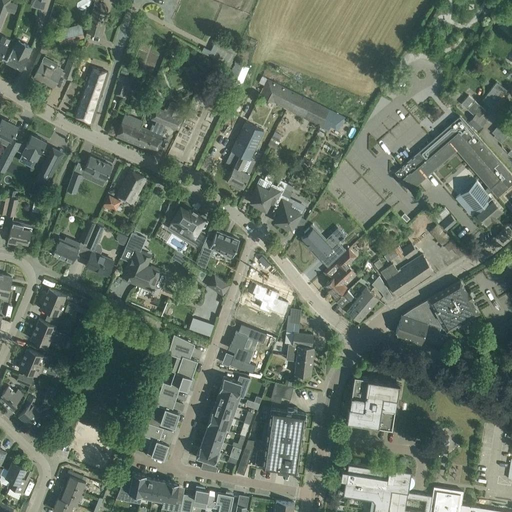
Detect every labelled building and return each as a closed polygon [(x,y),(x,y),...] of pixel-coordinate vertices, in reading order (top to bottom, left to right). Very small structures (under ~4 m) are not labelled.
[(9,0),(0,0),(0,13),(4,15),(9,0)] [(30,0),(29,6),(43,10),(46,1),(47,1),(47,0),(30,0)] [(101,36),(108,13),(92,9),(86,32),(101,36)] [(60,43),(84,37),(81,23),(56,30),(60,43)] [(0,40),(0,57),(0,58),(7,46),(6,46),(10,39),(3,35),(0,40)] [(229,65),(236,53),(239,46),(218,35),(210,50),(203,47),(201,51),(208,55),(229,65)] [(18,39),(7,61),(21,69),(27,57),(26,56),(31,47),(18,39)] [(69,55),(62,76),(71,79),(79,58),(69,55)] [(228,78),(241,84),(248,67),(235,61),(228,78)] [(53,69),(41,63),(34,76),(53,86),(61,70),(54,67),(53,69)] [(107,72),(92,66),(74,115),(92,122),(96,113),(107,72)] [(113,93),(125,96),(129,83),(128,83),(129,78),(118,75),(117,79),(117,80),(113,93)] [(304,117),(312,101),(267,78),(259,95),(276,103),(304,117)] [(497,111),(508,97),(493,86),(482,99),(497,111)] [(487,120),(481,114),(485,110),(469,95),(461,104),(473,116),(468,122),(477,130),(487,120)] [(152,124),(150,129),(139,125),(136,133),(137,134),(134,142),(156,151),(162,137),(160,137),(165,124),(176,129),(182,115),(178,113),(181,105),(170,101),(167,109),(164,108),(164,110),(156,107),(151,119),(156,121),(154,125),(152,124)] [(329,109),(312,101),(304,117),(320,125),(329,109)] [(337,132),(344,117),(329,109),(320,125),(328,130),(329,128),(337,132)] [(116,135),(134,142),(137,134),(136,133),(139,125),(141,121),(124,114),(116,135)] [(394,172),(410,190),(456,149),(488,186),(491,190),(496,196),(511,181),(511,174),(460,119),(462,118),(459,115),(394,172)] [(0,141),(7,145),(10,138),(11,138),(12,135),(17,126),(1,118),(0,121),(0,141)] [(245,121),(235,142),(252,151),(263,130),(262,129),(245,121)] [(39,123),(36,128),(50,136),(53,130),(39,123)] [(498,124),(491,132),(494,135),(493,136),(500,143),(508,134),(498,124)] [(272,136),(267,146),(274,150),(280,140),(279,139),(281,135),(275,131),(273,136),(272,136)] [(26,145),(22,153),(36,160),(40,152),(41,152),(47,141),(31,133),(25,145),(26,145)] [(7,155),(0,168),(4,171),(19,142),(11,138),(10,138),(7,145),(3,153),(7,155)] [(249,159),(252,151),(235,142),(226,161),(234,165),(227,179),(233,181),(231,185),(240,189),(242,186),(243,186),(250,173),(249,173),(252,166),(243,162),(245,157),(249,159)] [(370,149),(376,156),(383,150),(377,143),(370,149)] [(90,155),(83,169),(105,179),(112,165),(90,155)] [(47,156),(36,179),(46,185),(58,161),(47,156)] [(117,195),(133,203),(146,177),(130,169),(117,195)] [(75,192),(82,173),(74,171),(67,190),(75,192)] [(278,199),(281,194),(287,183),(280,179),(276,185),(272,183),(260,176),(256,184),(257,185),(250,198),(252,202),(265,209),(272,196),(278,199),(275,204),(276,205),(278,199)] [(476,180),(456,198),(466,209),(470,206),(486,224),(503,210),(487,193),(491,190),(488,186),(484,189),(476,180)] [(0,212),(6,214),(10,197),(1,195),(2,193),(0,192),(0,198),(1,199),(0,205),(0,212)] [(278,199),(276,205),(282,208),(276,221),(289,227),(293,226),(300,212),(289,207),(293,200),(281,194),(278,199)] [(116,210),(120,201),(109,196),(104,207),(110,210),(111,208),(116,210)] [(18,199),(10,197),(6,214),(14,215),(18,199)] [(172,221),(167,228),(184,238),(197,246),(205,232),(198,228),(204,218),(196,213),(197,211),(192,208),(191,210),(189,209),(188,211),(181,206),(172,221)] [(441,223),(446,229),(456,220),(451,214),(441,223)] [(24,223),(12,220),(7,242),(16,244),(17,241),(28,243),(31,229),(23,227),(24,223)] [(87,243),(95,223),(88,220),(79,240),(87,243)] [(103,226),(95,223),(87,243),(94,246),(103,226)] [(429,231),(442,245),(449,238),(436,225),(429,231)] [(309,233),(304,237),(322,256),(334,245),(328,239),(324,242),(310,227),(307,231),(309,233)] [(239,239),(216,230),(212,241),(206,239),(201,251),(211,255),(213,248),(232,256),(239,239)] [(117,232),(115,242),(125,243),(127,234),(117,232)] [(161,270),(151,266),(150,268),(144,265),(149,254),(139,250),(145,237),(131,232),(120,258),(131,262),(124,279),(133,282),(134,280),(138,281),(137,284),(143,286),(144,284),(151,287),(150,289),(153,290),(155,285),(160,287),(161,286),(163,284),(164,283),(165,280),(165,279),(165,277),(165,274),(160,273),(161,270)] [(52,253),(72,262),(81,242),(65,235),(64,240),(59,238),(52,253)] [(444,245),(448,250),(455,244),(451,239),(444,245)] [(417,252),(411,242),(401,249),(398,245),(383,256),(387,261),(398,254),(400,257),(404,254),(407,259),(417,252)] [(452,248),(458,255),(463,252),(456,245),(452,248)] [(346,287),(342,283),(355,271),(353,270),(348,264),(356,255),(348,247),(333,262),(340,269),(324,285),(335,297),(346,287)] [(337,248),(330,255),(334,259),(341,252),(337,248)] [(113,260),(92,251),(86,265),(107,274),(113,260)] [(396,295),(433,270),(422,254),(397,270),(393,265),(392,263),(380,271),(396,295)] [(198,258),(197,263),(203,267),(206,261),(198,258)] [(373,263),(377,269),(383,265),(379,259),(373,263)] [(0,296),(7,298),(12,276),(0,273),(0,296)] [(229,284),(214,274),(208,284),(223,294),(229,284)] [(379,276),(371,284),(380,291),(385,286),(379,276)] [(412,307),(401,314),(441,326),(443,324),(443,325),(444,325),(447,330),(457,324),(459,328),(470,322),(468,318),(478,312),(471,300),(474,299),(470,290),(467,292),(460,280),(412,307)] [(44,291),(41,296),(62,305),(66,294),(49,287),(47,292),(44,291)] [(366,287),(356,299),(369,309),(379,297),(366,287)] [(342,306),(348,300),(353,296),(347,290),(342,294),(343,295),(336,302),(342,306)] [(62,305),(41,296),(39,302),(43,303),(41,308),(58,315),(62,305)] [(155,302),(153,306),(159,310),(165,300),(162,298),(158,304),(155,302)] [(369,309),(356,299),(346,310),(359,321),(369,309)] [(73,309),(73,311),(85,316),(88,309),(75,304),(73,309)] [(285,343),(287,344),(286,359),(296,361),(294,374),(310,376),(314,346),(312,346),(313,334),(298,332),(300,316),(298,316),(299,308),(289,307),(285,343)] [(441,326),(401,314),(395,331),(397,334),(421,343),(423,339),(444,346),(447,335),(439,332),(441,326)] [(39,318),(35,328),(67,341),(69,336),(54,330),(56,325),(39,318)] [(228,348),(226,354),(230,356),(227,364),(250,372),(253,364),(244,361),(248,350),(238,347),(243,336),(260,342),(263,332),(237,323),(234,333),(232,332),(226,348),(228,348)] [(67,341),(35,328),(31,338),(48,345),(49,341),(58,344),(72,350),(74,344),(67,341)] [(171,371),(174,372),(192,377),(197,360),(190,358),(195,344),(173,333),(168,353),(176,356),(171,371)] [(458,356),(473,361),(477,350),(462,345),(458,356)] [(27,347),(23,358),(43,366),(46,361),(42,359),(44,354),(27,347)] [(55,371),(47,368),(47,370),(42,368),(43,366),(23,358),(18,368),(39,376),(41,371),(57,378),(59,373),(55,372),(55,371)] [(50,363),(47,368),(55,371),(57,366),(50,363)] [(194,378),(192,377),(174,372),(170,384),(162,381),(158,393),(175,400),(179,387),(187,390),(189,385),(191,386),(194,378)] [(19,373),(16,380),(30,386),(33,379),(19,373)] [(219,389),(240,396),(237,395),(241,382),(247,385),(249,377),(239,374),(237,380),(223,376),(219,389)] [(354,375),(352,390),(354,390),(353,395),(351,395),(349,405),(346,420),(361,422),(362,421),(367,421),(366,423),(377,425),(392,428),(394,413),(392,413),(393,408),(395,408),(396,397),(397,397),(399,383),(384,380),(384,382),(381,382),(381,380),(371,378),(354,375)] [(275,382),(273,394),(291,396),(292,385),(275,382)] [(15,402),(23,394),(18,389),(15,392),(8,385),(1,392),(3,394),(0,396),(0,398),(12,409),(16,403),(15,402)] [(56,389),(49,386),(42,404),(49,407),(56,389)] [(219,390),(216,400),(237,407),(240,396),(219,389),(219,390)] [(175,400),(158,393),(156,392),(152,404),(164,408),(159,422),(174,427),(179,412),(172,409),(173,407),(175,400)] [(24,407),(25,407),(20,413),(24,416),(22,418),(29,424),(40,411),(32,403),(35,397),(29,395),(24,407)] [(212,410),(233,418),(237,407),(216,400),(212,410)] [(254,401),(252,407),(257,409),(260,402),(254,401)] [(286,410),(271,408),(270,413),(269,413),(269,414),(270,414),(269,417),(269,418),(267,431),(267,432),(267,436),(266,436),(267,436),(265,446),(265,445),(265,446),(265,450),(264,450),(264,451),(265,451),(257,450),(255,464),(263,465),(262,466),(277,469),(288,471),(288,470),(297,471),(298,466),(299,466),(298,465),(298,462),(299,462),(299,461),(299,456),(300,456),(300,455),(299,455),(300,451),(301,451),(300,451),(301,441),(302,441),(301,441),(302,437),(303,437),(303,436),(302,436),(304,423),(305,423),(304,422),(305,419),(305,418),(305,413),(290,410),(291,410),(290,410),(286,410),(287,409),(286,409),(286,410)] [(212,410),(207,423),(208,423),(227,430),(229,430),(230,426),(226,424),(229,417),(233,418),(212,410)] [(147,415),(145,421),(152,423),(153,420),(156,419),(156,418),(147,415)] [(145,421),(140,434),(152,438),(146,453),(165,459),(168,451),(166,451),(169,443),(159,440),(163,427),(152,423),(145,421)] [(208,423),(204,434),(223,441),(227,430),(208,423)] [(204,434),(200,445),(219,451),(223,441),(204,434)] [(200,445),(196,457),(216,463),(220,452),(219,451),(200,445)] [(239,462),(247,464),(252,449),(245,447),(239,462)] [(28,479),(21,476),(25,467),(12,461),(8,470),(3,468),(0,474),(0,475),(1,476),(0,478),(0,481),(0,482),(22,492),(28,479)] [(511,511),(461,504),(463,490),(434,486),(433,495),(408,491),(409,487),(410,486),(411,486),(412,485),(413,484),(413,483),(414,482),(414,481),(414,480),(414,479),(414,478),(413,477),(413,476),(412,475),(411,475),(410,474),(411,470),(388,466),(388,468),(348,461),(347,468),(341,467),(340,477),(345,478),(343,493),(372,497),(375,501),(372,511),(511,511)] [(66,476),(69,477),(66,485),(81,491),(85,480),(81,479),(82,476),(68,470),(66,476)] [(141,498),(146,474),(132,471),(128,491),(119,489),(117,498),(129,500),(130,495),(141,497),(141,498)] [(152,500),(156,479),(146,477),(146,474),(141,498),(152,500)] [(166,480),(156,479),(152,500),(162,502),(167,480),(166,480)] [(167,480),(162,502),(174,504),(179,482),(167,480)] [(66,485),(60,498),(73,503),(76,504),(81,491),(66,485)] [(194,495),(183,493),(180,509),(191,511),(193,505),(205,507),(205,506),(206,506),(207,498),(209,490),(204,489),(204,487),(196,485),(194,495)] [(213,499),(207,498),(206,506),(211,507),(215,503),(219,504),(217,511),(229,511),(233,495),(232,494),(232,492),(226,491),(226,493),(218,491),(216,497),(214,497),(213,499)] [(69,511),(73,503),(60,498),(60,500),(57,499),(53,509),(61,511),(69,511)] [(0,500),(0,511),(1,509),(1,510),(2,509),(6,511),(11,511),(14,508),(0,500)] [(276,500),(274,511),(292,511),(294,502),(276,500)] [(23,501),(20,511),(23,511),(24,511),(28,503),(23,501)]
